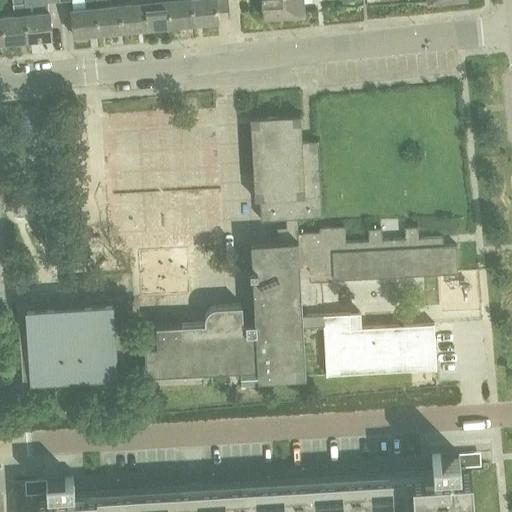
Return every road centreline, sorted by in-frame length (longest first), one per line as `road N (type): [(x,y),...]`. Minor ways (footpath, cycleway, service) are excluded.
road 1 (residential): [(0,79),(511,30)]
road 2 (residential): [(511,415),(0,444)]
